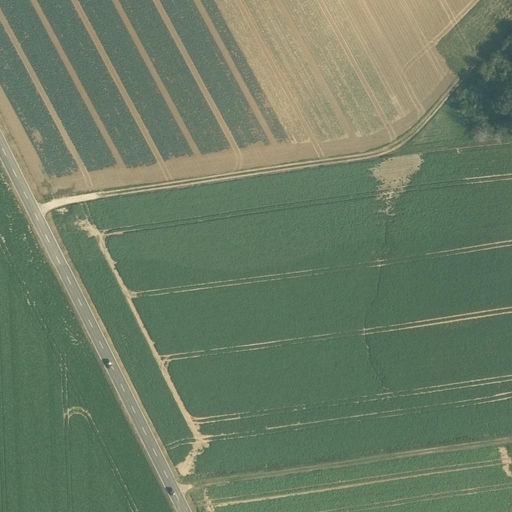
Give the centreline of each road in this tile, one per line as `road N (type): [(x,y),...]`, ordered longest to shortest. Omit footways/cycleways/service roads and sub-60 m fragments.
road 1 (track): [(30,210),(383,155),(415,134),(511,31)]
road 2 (secondary): [(183,511),(0,144)]
road 3 (track): [(172,489),(511,440)]
